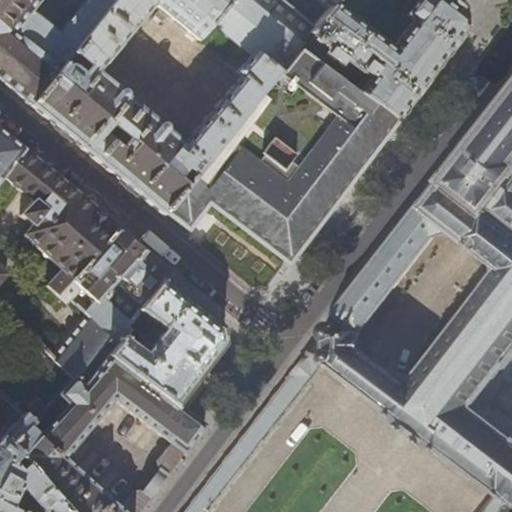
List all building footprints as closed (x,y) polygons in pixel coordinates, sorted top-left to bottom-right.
[(0,0),(0,82),(24,102),(30,107),(113,0),(0,0)] [(133,193),(136,196),(136,195),(161,215),(164,211),(296,47),(309,32),(314,25),(282,0),(113,0),(30,107),(54,126),(53,127),(56,129),(63,134),(69,139),(68,139),(71,142),(72,141),(80,148),(80,149),(110,174),(110,173),(119,180),(118,181),(121,183),(121,182),(127,187),(134,193),(133,193)] [(282,0),(314,25),(330,5),(334,0),(282,0)] [(429,0),(391,50),(330,5),(314,25),(309,32),(314,37),(312,40),(318,44),(320,41),(358,70),(365,62),(376,70),(358,93),(393,120),(435,64),(463,27),(462,20),(458,16),(459,15),(459,13),(457,11),(459,9),(446,0),(429,0)] [(239,227),(285,262),(312,226),(374,144),(393,120),(358,93),(296,47),(164,211),(186,227),(208,203),(239,227)] [(511,78),(469,136),(511,169),(511,78)] [(0,302),(5,308),(73,381),(82,391),(108,356),(109,357),(118,345),(68,299),(64,303),(56,295),(72,278),(116,227),(46,170),(0,132),(0,302)] [(508,511),(511,506),(511,437),(506,433),(492,422),(477,410),(472,406),(473,405),(471,403),(474,399),(485,385),(497,371),(509,355),(511,350),(511,237),(494,224),(489,220),(483,215),(504,188),(511,177),(511,169),(469,136),(416,206),(450,232),(462,242),(469,248),(474,251),(495,268),(495,269),(491,273),(483,285),(470,301),(464,309),(459,315),(446,332),(434,347),(423,362),(419,367),(405,385),(382,367),(376,363),(368,357),(366,356),(364,354),(360,351),(360,341),(359,331),(336,310),(330,319),(328,322),(324,323),(320,326),(318,331),(319,335),(322,339),(322,344),(322,349),(321,352),(321,355),(308,353),(305,359),(302,364),(296,371),(289,378),(290,378),(187,511),(508,511)] [(511,177),(504,188),(483,215),(489,220),(494,224),(511,237),(511,177)] [(336,310),(359,331),(368,319),(380,305),(391,290),(402,276),(413,261),(424,247),(432,238),(442,235),(450,232),(416,206),(352,289),(336,310)] [(171,273),(150,256),(147,253),(125,234),(116,227),(72,278),(56,295),(64,303),(68,299),(118,345),(128,332),(124,327),(163,283),(171,273)] [(169,288),(163,283),(124,327),(128,332),(118,345),(109,357),(175,407),(206,366),(222,345),(220,329),(169,288)] [(155,464),(167,474),(168,475),(203,427),(175,407),(109,357),(108,356),(82,391),(73,381),(59,397),(67,405),(44,432),(40,429),(33,436),(26,430),(12,445),(47,486),(68,511),(139,511),(149,500),(147,498),(136,490),(132,491),(119,507),(65,458),(112,400),(169,444),(155,461),(155,464)] [(0,511),(22,511),(34,499),(47,486),(12,445),(26,430),(34,422),(0,391),(0,511)] [(68,511),(47,486),(34,499),(22,511),(68,511)]
